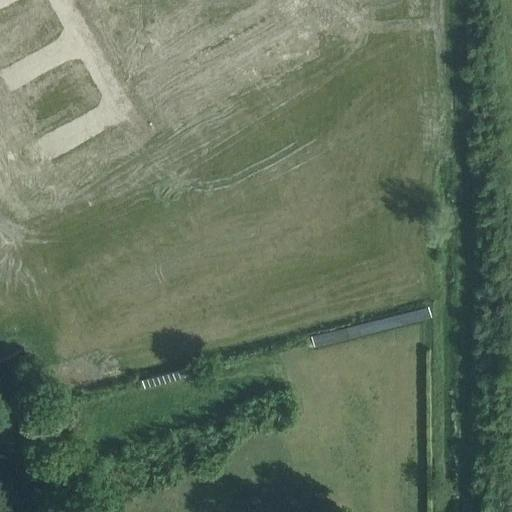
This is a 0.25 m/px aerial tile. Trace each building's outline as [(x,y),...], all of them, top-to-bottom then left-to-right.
[(108,0),(100,0),(91,6),(108,37),(124,28),(108,0)] [(128,0),(108,0),(124,28),(140,19),(128,0)] [(149,0),(128,0),(140,19),(155,10),(149,0)] [(170,0),(149,0),(155,10),(171,1),(170,0)] [(292,0),(282,0),(274,5),(292,36),(307,27),(292,0)] [(312,0),(292,0),(307,27),(323,18),(312,0)] [(274,5),(258,14),(276,45),(292,36),(274,5)] [(258,14),(243,22),(260,54),(276,45),(258,14)] [(243,22),(227,31),(245,63),(260,54),(243,22)] [(213,39),(197,48),(215,79),(231,71),(213,39)] [(333,47),(322,53),(326,60),(337,54),(333,47)] [(197,48),(182,57),(199,88),(215,79),(197,48)] [(317,56),(307,62),(310,69),(321,63),(317,56)] [(182,57),(166,66),(184,97),(199,88),(182,57)] [(307,62),(296,68),(300,75),(310,69),(307,62)] [(166,66),(150,75),(168,106),(184,97),(166,66)] [(286,74),(275,80),(279,87),(290,81),(286,74)] [(150,75),(135,84),(152,115),(168,106),(150,75)] [(275,80),(265,86),(269,93),(279,87),(275,80)] [(240,100),(230,106),(234,113),(244,107),(240,100)] [(230,106),(219,111),(223,118),(234,113),(230,106)] [(209,117),(199,123),(203,130),(213,124),(209,117)] [(1,123),(0,124),(0,144),(10,139),(1,123)] [(199,123),(188,129),(192,136),(203,130),(199,123)] [(183,132),(172,138),(176,145),(187,139),(183,132)]
